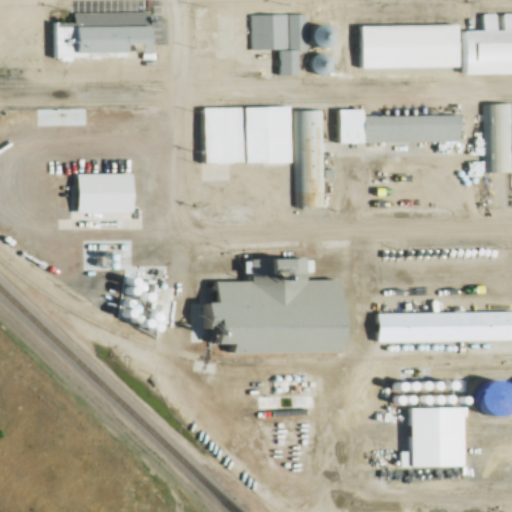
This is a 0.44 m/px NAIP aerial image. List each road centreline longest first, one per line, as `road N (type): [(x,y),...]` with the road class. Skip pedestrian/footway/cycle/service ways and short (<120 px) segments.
road 1 (residential): [(511,225),(231,231),(208,228),(186,210)]
road 2 (residential): [(361,229),(354,450),(360,470)]
road 3 (residential): [(186,210),(178,175),(179,0)]
road 4 (residential): [(511,495),(381,497),(360,470)]
